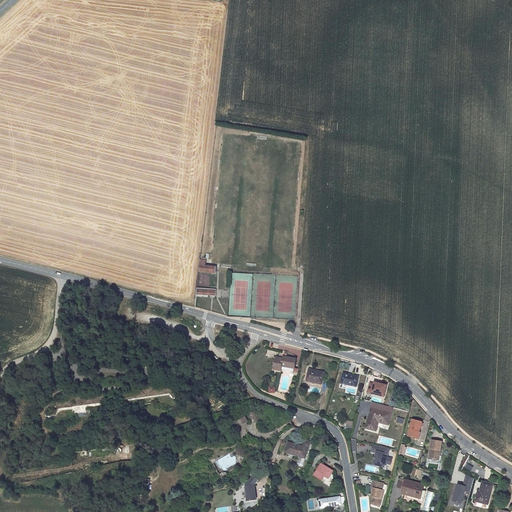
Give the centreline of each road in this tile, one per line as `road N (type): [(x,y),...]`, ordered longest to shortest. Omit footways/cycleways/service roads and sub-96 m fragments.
road 1 (unclassified): [(511,473),(467,445),(388,369),(262,332)]
road 2 (unclassified): [(207,317),(0,263)]
road 3 (residential): [(353,511),(335,432),(259,396),(233,368)]
